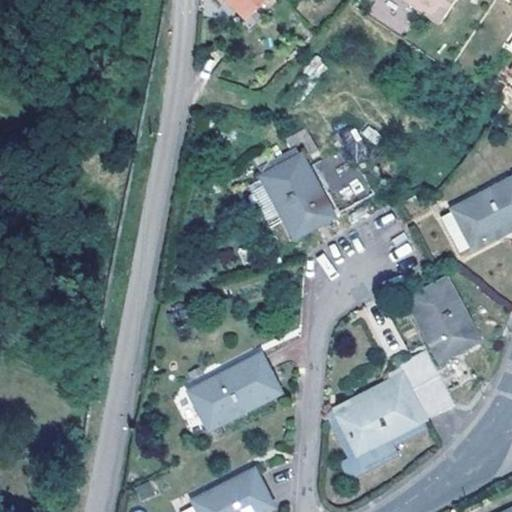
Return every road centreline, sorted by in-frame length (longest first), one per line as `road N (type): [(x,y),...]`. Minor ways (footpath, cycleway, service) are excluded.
road 1 (residential): [(181,0),(161,206),(96,511)]
road 2 (residential): [(306,511),(316,316),(330,294)]
